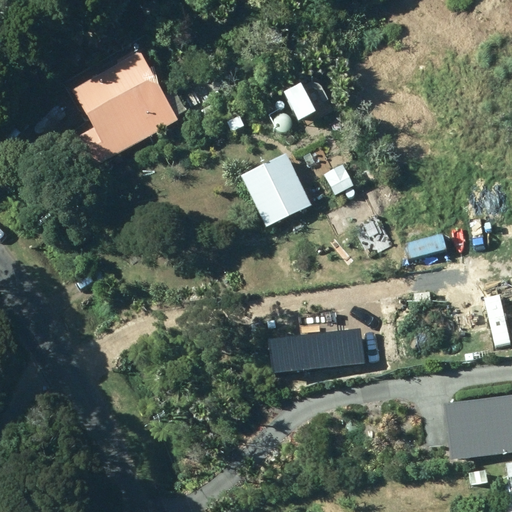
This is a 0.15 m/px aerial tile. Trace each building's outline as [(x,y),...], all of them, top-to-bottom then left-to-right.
[(163,94),(141,53),(73,90),(94,128),(75,138),(91,167),(179,119),(175,114),(186,108),(175,87),(163,94)] [(244,177),(269,225),(300,208),(288,185),(295,180),(282,155),(244,177)] [(358,194),(342,168),(319,182),(335,208),(358,194)] [(367,191),(374,202),(381,197),(375,187),(367,191)] [(511,459),(511,401),(438,413),(447,470),(511,459)] [(504,467),(491,471),(493,480),(506,477),(504,467)]
